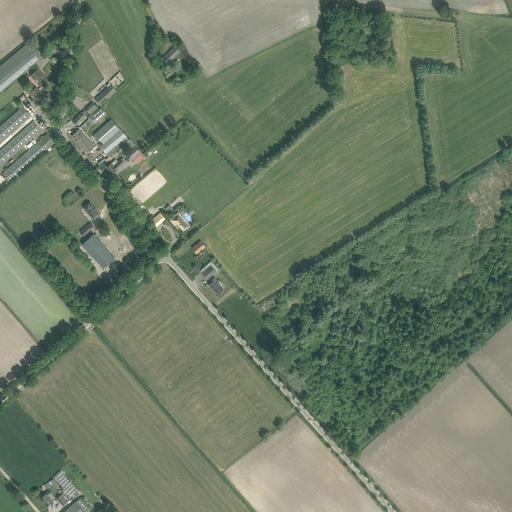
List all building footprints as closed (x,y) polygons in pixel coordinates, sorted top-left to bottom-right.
[(0,92),(44,56),(31,40),(0,65),(0,92)] [(181,51),(179,49),(176,45),(163,58),(168,63),(181,51)] [(38,69),(34,72),(31,75),(41,87),(48,80),(38,69)] [(118,78),(116,79),(120,84),(126,80),(120,72),(116,75),(118,78)] [(95,99),(101,105),(116,91),(111,85),(95,99)] [(31,93),(34,97),(37,101),(43,95),(37,88),(31,93)] [(30,95),(27,92),(18,100),(21,103),(30,95)] [(91,115),(98,108),(93,103),(86,109),(91,115)] [(22,106),(18,110),(0,126),(0,142),(30,115),(22,106)] [(93,125),(95,123),(107,114),(101,107),(90,117),(90,118),(88,120),(93,125)] [(85,110),(82,113),(81,112),(73,121),(77,125),(85,116),(87,117),(89,115),(85,110)] [(106,153),(109,157),(111,155),(127,141),(130,139),(126,135),(121,129),(121,130),(112,119),(95,134),(104,143),(100,146),(104,152),(106,153)] [(34,120),(30,123),(0,150),(0,166),(42,129),(34,120)] [(94,146),(82,133),(79,129),(72,135),(87,152),(94,146)] [(46,134),(34,145),(2,173),(10,182),(42,154),(54,143),(46,134)] [(128,153),(134,160),(142,153),(136,146),(128,153)] [(95,156),(91,159),(95,164),(99,160),(95,156)] [(116,159),(110,164),(107,167),(112,174),(126,161),(123,157),(118,161),(116,159)] [(77,191),(71,196),(75,200),(81,196),(77,191)] [(97,210),(90,202),(83,208),(94,220),(99,215),(96,211),(97,210)] [(170,205),(165,209),(169,214),(174,210),(170,205)] [(151,220),(156,226),(165,218),(160,212),(151,220)] [(171,220),(181,231),(189,225),(179,213),(171,220)] [(80,232),(83,236),(94,227),(90,222),(80,232)] [(93,234),(81,245),(103,269),(114,258),(93,234)] [(206,246),(204,244),(201,240),(192,248),(197,254),(206,246)] [(77,248),(81,254),(85,251),(80,245),(77,248)] [(200,270),(203,272),(202,273),(208,279),(219,269),(213,263),(211,261),(200,270)] [(218,281),(214,277),(210,281),(211,282),(208,284),(213,290),(214,289),(218,294),(223,288),(217,282),(218,281)] [(78,489),(61,470),(54,476),(65,488),(62,490),(69,497),(78,489)] [(54,478),(50,481),(56,488),(59,484),(54,478)] [(247,487),(244,483),(238,488),(240,492),(247,487)] [(49,490),(44,495),(41,498),(47,505),(52,501),(48,497),(52,493),(49,490)] [(70,499),(69,497),(69,498),(64,492),(57,499),(63,506),(70,499)] [(81,497),(76,502),(75,501),(63,511),(85,511),(90,508),(81,497)]
